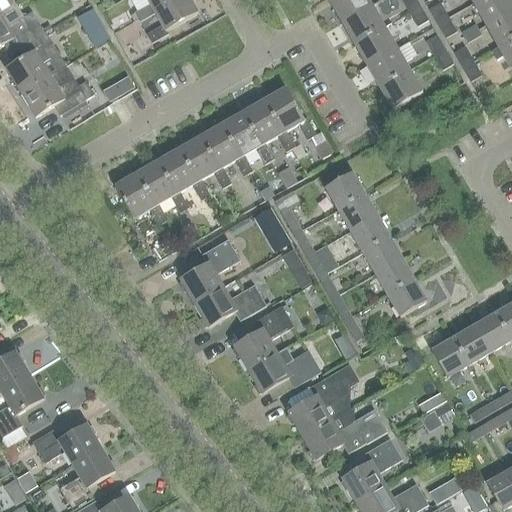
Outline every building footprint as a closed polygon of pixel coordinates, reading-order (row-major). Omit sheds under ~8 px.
[(174,0),(146,0),(150,6),(134,15),(139,24),(155,15),(153,12),(174,0)] [(174,0),(153,12),(155,15),(162,28),(146,36),(151,45),(168,36),(166,33),(198,16),(189,0),(174,0)] [(366,0),(334,0),(329,3),(341,25),(371,7),(366,0)] [(400,0),(409,15),(420,8),(415,0),(400,0)] [(511,4),(509,0),(482,0),(473,5),(485,27),(511,12),(511,4)] [(437,26),(448,19),(440,5),(428,11),(437,26)] [(371,7),(341,25),(354,47),(384,29),(371,7)] [(428,22),(420,8),(409,15),(417,29),(428,22)] [(511,12),(485,27),(497,49),(511,41),(511,12)] [(93,13),(80,21),(96,49),(109,41),(93,13)] [(9,57),(19,51),(44,35),(32,15),(7,30),(0,17),(0,48),(3,47),(9,57)] [(457,34),(448,19),(437,26),(445,41),(457,34)] [(481,37),(475,27),(461,35),(467,45),(481,37)] [(384,29),(354,47),(367,68),(397,51),(384,29)] [(44,35),(19,51),(25,61),(6,72),(21,96),(50,78),(42,66),(58,56),(45,35),(44,35)] [(434,59),(445,52),(437,37),(425,44),(434,59)] [(510,72),(511,70),(511,41),(497,49),(498,49),(491,53),(496,62),(503,58),(510,72)] [(461,70),(473,63),(465,48),(453,55),(461,70)] [(397,51),(367,68),(379,90),(409,73),(397,51)] [(453,66),(445,52),(434,59),(442,73),(453,66)] [(481,78),(473,63),(461,70),(469,84),(481,78)] [(422,95),(409,73),(379,90),(392,112),(422,95)] [(57,91),(50,78),(21,96),(35,120),(53,109),(60,119),(94,98),(86,84),(78,89),(73,81),(57,91)] [(116,91),(106,96),(110,103),(120,97),(116,91)] [(283,135),(286,134),(298,126),(307,142),(310,141),(316,137),(307,120),(304,122),(286,91),(264,103),(283,135)] [(264,103),(243,115),(261,148),(265,146),(277,139),(286,154),(295,149),(286,134),(283,135),(264,103)] [(243,115),(222,127),(240,160),(243,158),(256,151),(265,167),(274,161),(265,146),(261,148),(243,115)] [(222,127),(200,140),(219,172),(222,170),(234,163),(243,179),(252,174),(243,158),(240,160),(222,127)] [(316,137),(310,141),(315,149),(324,144),(320,135),(316,137)] [(200,140),(179,152),(198,184),(201,182),(213,175),(222,191),(231,186),(222,170),(219,172),(200,140)] [(179,152),(158,164),(177,196),(180,195),(192,188),(201,203),(210,198),(201,182),(198,184),(179,152)] [(158,164),(137,176),(155,209),(158,207),(171,200),(180,215),(189,210),(180,195),(177,196),(158,164)] [(297,184),(288,169),(277,176),(285,190),(286,191),(297,184)] [(338,212),(364,197),(352,175),(325,191),(338,212)] [(167,222),(158,207),(155,209),(137,176),(115,189),(134,221),(149,212),(158,228),(167,222)] [(268,188),(260,193),(265,202),(273,197),(268,188)] [(364,197),(338,212),(350,234),(377,218),(364,197)] [(269,208),(255,217),(263,230),(277,222),(269,208)] [(281,216),(293,238),(301,233),(288,212),(281,216)] [(377,218),(350,234),(362,255),(389,240),(377,218)] [(301,233),(293,238),(306,259),(313,255),(301,233)] [(362,255),(375,276),(401,261),(389,240),(362,255)] [(216,277),(239,263),(227,243),(201,258),(207,267),(180,283),(194,307),(223,290),(216,277)] [(306,287),(312,283),(293,250),(286,254),(306,287)] [(326,276),(313,255),(306,259),(318,280),(326,276)] [(414,282),(401,261),(375,276),(387,298),(414,282)] [(326,276),(318,280),(331,302),(338,297),(326,276)] [(426,304),(414,282),(387,298),(400,320),(426,304)] [(223,290),(194,307),(207,330),(234,314),(239,324),(266,308),(254,288),(230,302),(223,290)] [(338,297),(331,302),(343,323),(351,318),(338,297)] [(511,306),(495,316),(511,343),(511,342),(511,306)] [(247,373),(277,356),(269,343),(293,330),(281,309),(255,325),(260,334),(234,349),(247,373)] [(495,316),(474,328),(490,355),(511,343),(495,316)] [(363,340),(351,318),(343,323),(356,345),(363,340)] [(474,328),(453,341),(468,368),(490,355),(474,328)] [(447,380),(468,368),(453,341),(431,353),(447,380)] [(409,363),(402,365),(409,376),(424,367),(426,366),(416,348),(414,349),(404,354),(409,363)] [(286,350),(277,356),(247,373),(261,396),(288,381),(293,390),(319,375),(307,354),(293,362),(286,350)] [(352,350),(345,354),(349,361),(356,357),(352,350)] [(0,393),(1,395),(29,378),(15,354),(0,363),(0,393)] [(346,370),(310,391),(315,400),(288,416),(302,439),(350,412),(348,412),(349,390),(355,386),(346,370)] [(29,378),(1,395),(9,408),(0,413),(0,436),(2,440),(22,428),(16,418),(44,401),(29,378)] [(511,393),(511,392),(490,404),(495,413),(511,402),(511,393)] [(417,407),(423,417),(444,404),(447,402),(442,393),(439,395),(417,407)] [(431,413),(439,428),(449,423),(455,420),(446,404),(445,405),(431,413)] [(473,425),(495,413),(490,404),(468,417),(473,425)] [(511,409),(502,415),(507,424),(511,420),(511,409)] [(350,412),(302,439),(315,463),(342,447),(348,457),(366,446),(366,447),(387,435),(374,413),(354,425),(353,411),(350,412)] [(502,415),(481,427),(486,436),(507,424),(502,415)] [(64,454),(72,468),(101,451),(87,427),(59,444),(52,433),(32,445),(45,466),(64,454)] [(464,448),(486,436),(481,427),(460,440),(464,448)] [(354,463),(359,472),(342,482),(356,506),(385,488),(378,476),(401,463),(389,442),(354,463)] [(14,447),(2,454),(7,461),(10,463),(15,462),(18,454),(14,447)] [(101,451),(72,468),(80,481),(61,493),(72,511),(74,511),(93,501),(87,491),(115,474),(101,451)] [(1,469),(0,472),(0,474),(2,477),(8,473),(4,467),(1,469)] [(511,480),(508,473),(486,486),(501,511),(502,511),(511,506),(511,480)] [(481,498),(474,486),(463,492),(470,504),(481,498)] [(392,501),(385,488),(356,506),(359,511),(419,511),(427,508),(415,487),(392,501)] [(137,511),(129,498),(104,511),(99,511),(94,504),(80,511),(137,511)]
